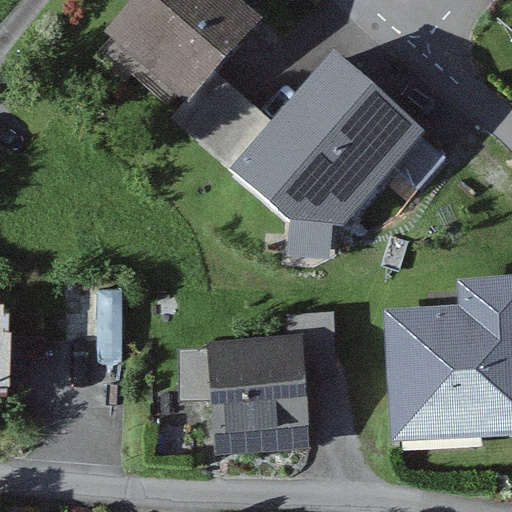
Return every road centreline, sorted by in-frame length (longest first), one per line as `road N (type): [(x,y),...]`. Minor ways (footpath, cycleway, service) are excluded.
road 1 (residential): [(464,511),(432,502),(0,471)]
road 2 (unclassified): [(413,45),(511,134)]
